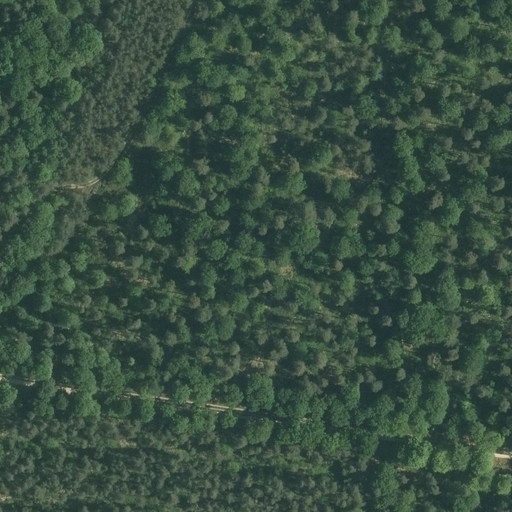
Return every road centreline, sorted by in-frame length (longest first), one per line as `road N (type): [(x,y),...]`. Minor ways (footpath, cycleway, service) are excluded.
road 1 (track): [(511,449),(0,374)]
road 2 (track): [(192,0),(97,178),(46,191),(0,240)]
road 3 (track): [(97,178),(0,284)]
